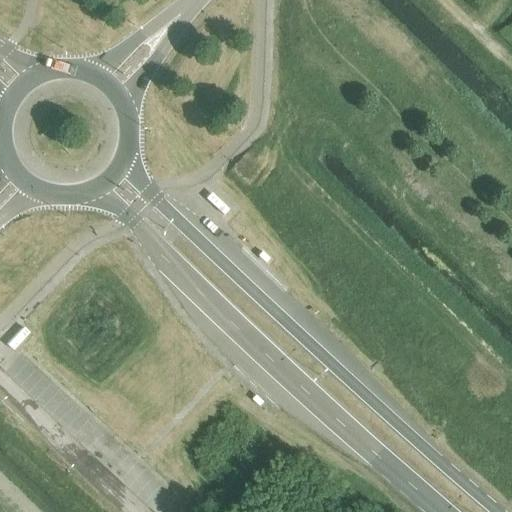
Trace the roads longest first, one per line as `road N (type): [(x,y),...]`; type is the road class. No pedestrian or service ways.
road 1 (primary): [(496,511),(147,196),(123,161)]
road 2 (primary): [(93,190),(292,389),(432,511)]
road 3 (unclassified): [(137,511),(0,382)]
